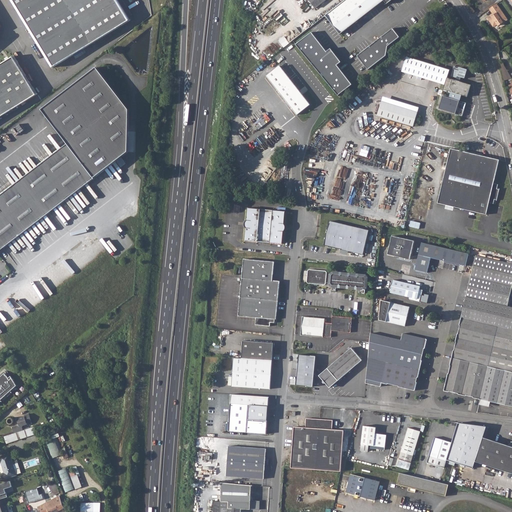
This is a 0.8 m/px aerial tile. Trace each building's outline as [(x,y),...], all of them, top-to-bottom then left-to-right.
[(11,0),(53,67),(131,19),(119,0),(11,0)] [(347,0),(331,13),(346,32),(384,2),(387,6),(394,0),(347,0)] [(500,9),(496,3),(490,8),(494,14),(492,15),(491,14),(487,17),(493,25),(497,23),(498,25),(507,19),(501,10),(501,11),(499,9),(500,9)] [(346,32),(331,13),(326,17),(340,36),(346,32)] [(395,30),(359,57),(369,71),(387,57),(389,48),(401,38),(395,30)] [(313,36),(300,46),(339,97),(353,86),(338,67),(343,63),(333,50),(327,54),(313,36)] [(15,55),(0,64),(0,116),(38,93),(15,55)] [(445,85),(443,89),(452,92),(450,98),(443,95),(439,108),(462,116),(467,103),(459,101),(461,95),(467,97),(470,85),(447,78),(449,70),(421,61),(415,59),(406,57),(402,71),(445,85)] [(503,63),(501,64),(502,69),(501,70),(504,81),(511,78),(503,63)] [(69,141),(0,194),(0,250),(128,151),(131,108),(98,65),(43,108),(69,141)] [(266,76),(283,97),(296,86),(279,66),(266,76)] [(296,86),(283,97),(292,109),(306,98),(296,86)] [(306,98),(292,109),(297,114),(310,104),(306,98)] [(382,101),(377,115),(413,127),(418,112),(382,101)] [(450,148),(445,171),(497,186),(497,184),(493,183),(495,173),(498,159),(472,153),(450,148)] [(497,186),(445,171),(443,180),(438,203),(466,210),(486,214),(488,206),(489,202),(493,203),(494,199),(496,199),(498,189),(496,188),(497,186)] [(245,223),(245,225),(246,226),(246,228),(245,241),(283,244),(284,232),(286,230),(286,229),(286,226),(285,224),(286,211),(256,208),(248,208),(247,220),(246,221),(245,223)] [(330,222),(324,246),(364,255),(370,231),(330,222)] [(387,254),(404,258),(408,240),(392,235),(387,254)] [(408,240),(404,258),(409,260),(414,241),(408,240)] [(431,258),(465,266),(468,254),(447,249),(421,242),(415,270),(427,273),(431,258)] [(67,277),(79,278),(80,263),(93,264),(93,257),(69,255),(68,264),(62,263),(62,270),(67,270),(67,277)] [(466,297),(461,318),(467,319),(497,326),(492,346),(488,366),(511,371),(511,308),(508,307),(511,291),(511,264),(476,256),(471,276),(466,297)] [(244,258),(239,315),(257,317),(256,324),(270,326),(271,322),(275,322),(275,319),(277,319),(280,281),(273,280),(275,261),(244,258)] [(308,270),(307,281),(309,283),(324,285),(326,283),(327,272),(326,271),(309,269),(308,270)] [(332,275),(331,283),(333,285),(363,288),(365,286),(366,278),(365,277),(359,276),(334,273),(332,275)] [(393,280),(390,293),(397,294),(410,298),(410,299),(420,302),(423,290),(420,290),(420,287),(393,280)] [(409,307),(395,303),(382,300),(380,320),(386,322),(405,326),(409,307)] [(324,323),(325,319),(303,317),(301,336),(323,338),(323,337),(331,337),(331,331),(350,333),(352,318),(333,316),(332,324),(324,323)] [(452,357),(444,390),(462,395),(481,399),(483,386),(488,366),(492,346),(497,326),(467,319),(461,318),(457,338),(452,357)] [(371,333),(368,358),(366,383),(381,387),(382,383),(415,390),(420,369),(424,354),(427,339),(403,333),(401,340),(386,336),(371,333)] [(245,340),(243,357),(256,358),(273,360),(275,343),(245,340)] [(352,348),(320,376),(330,388),(363,360),(352,348)] [(235,356),(232,385),(271,389),(273,360),(256,358),(243,357),(235,356)] [(483,386),(481,399),(511,407),(511,371),(488,366),(483,386)] [(0,402),(18,386),(13,379),(13,376),(10,378),(6,374),(0,378),(0,402)] [(232,393),(229,430),(267,433),(268,420),(249,419),(251,404),(269,406),(270,396),(232,393)] [(12,427),(14,433),(23,430),(22,427),(23,426),(27,424),(27,423),(31,422),(28,414),(24,415),(24,416),(17,419),(18,423),(16,426),(12,427)] [(294,426),(291,468),(316,470),(316,468),(318,438),(320,419),(306,418),(306,427),(294,426)] [(316,468),(316,470),(330,471),(341,471),(341,469),(343,444),(344,430),(332,429),(333,420),(320,419),(318,438),(316,468)] [(452,443),(448,459),(473,467),(475,462),(483,437),(486,425),(458,422),(452,443)] [(365,426),(362,444),(386,448),(388,435),(376,434),(377,427),(365,426)] [(14,433),(4,436),(6,444),(35,435),(32,427),(23,430),(14,433)] [(421,432),(408,428),(399,459),(412,463),(421,432)] [(57,437),(46,441),(53,458),(64,454),(57,437)] [(483,437),(475,462),(492,467),(511,473),(511,446),(495,441),(483,437)] [(428,462),(445,467),(448,459),(452,443),(435,438),(428,462)] [(229,445),(226,475),(264,479),(267,449),(229,445)] [(9,454),(0,456),(0,463),(1,463),(4,473),(1,474),(3,480),(16,475),(14,470),(19,468),(17,460),(12,462),(9,454)] [(66,492),(76,488),(67,467),(58,471),(66,492)] [(77,467),(70,469),(76,489),(83,486),(77,467)] [(406,475),(400,473),(397,485),(415,489),(446,496),(449,485),(440,483),(416,477),(406,475)] [(346,493),(366,498),(371,479),(351,474),(346,493)] [(371,479),(366,498),(375,500),(380,481),(371,479)] [(241,511),(241,508),(260,509),(260,500),(251,500),(251,485),(221,482),(221,501),(214,501),(213,511),(241,511)] [(59,496),(38,507),(40,511),(42,511),(58,503),(60,506),(63,504),(61,497),(60,498),(59,496)] [(4,498),(0,499),(0,511),(9,511),(7,504),(6,504),(4,498)] [(57,511),(65,511),(63,504),(60,506),(58,503),(42,511),(56,511),(58,511),(57,511)] [(81,503),(80,511),(99,511),(100,503),(81,503)]
